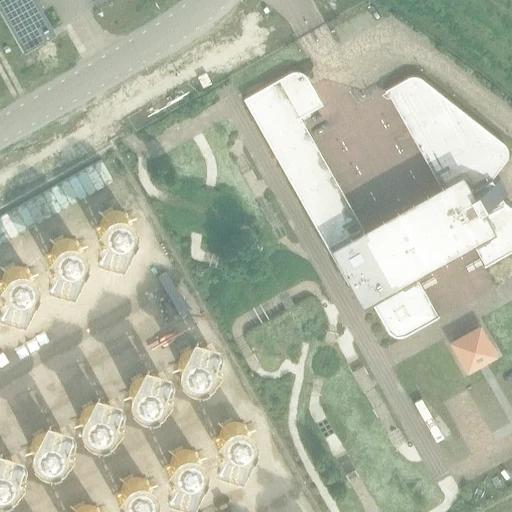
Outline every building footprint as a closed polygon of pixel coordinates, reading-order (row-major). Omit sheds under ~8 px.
[(0,0),(0,6),(23,48),(34,42),(33,40),(51,30),(33,0),(0,0)] [(490,178),(504,160),(506,156),(507,152),(506,148),(504,144),(501,141),(420,78),(417,76),(413,75),(410,75),(406,77),(384,89),(385,91),(386,90),(439,182),(362,226),(299,116),(322,104),(306,77),(304,74),(300,71),(296,70),(292,70),(288,72),(242,98),(347,283),(348,282),(360,304),(369,299),(387,331),(389,334),(393,336),(397,336),(401,336),(405,334),(438,316),(437,314),(414,274),(471,242),(483,264),(482,264),(483,266),(511,249),(511,208),(503,201),(490,178)] [(113,364),(122,379),(161,355),(141,321),(123,332),(124,334),(104,346),(114,363),(113,364)] [(478,328),(452,342),(467,368),(492,353),(478,328)] [(454,449),(463,443),(438,402),(429,408),(454,449)] [(321,426),(330,450),(340,446),(331,423),(321,426)]
